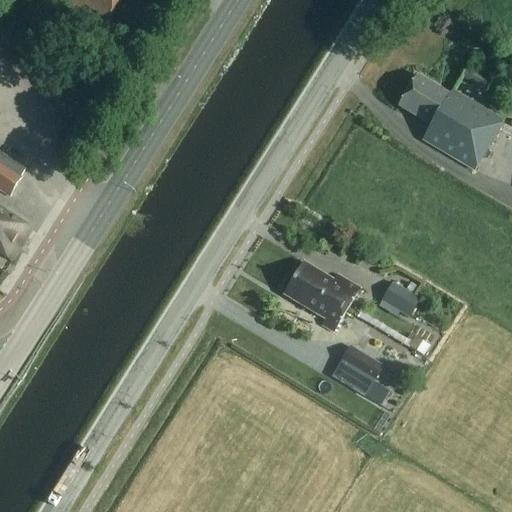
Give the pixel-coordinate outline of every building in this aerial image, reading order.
[(72,21),(70,24),(72,25),(84,7),(107,21),(120,0),(63,0),(72,6),(65,16),(72,21)] [(70,24),(72,21),(65,16),(60,23),(67,28),(70,24)] [(461,79),(486,93),(492,81),(468,67),(461,79)] [(450,95),(418,76),(399,108),(431,127),(423,142),(474,173),(504,122),(453,91),(450,95)] [(20,180),(25,172),(0,156),(0,192),(10,199),(21,180),(20,180)] [(31,232),(0,211),(0,253),(13,261),(31,232)] [(295,281),(348,313),(361,291),(339,277),(335,283),(306,265),(295,281)] [(335,334),(348,313),(295,281),(286,297),(327,322),(324,327),(335,334)] [(410,318),(421,300),(393,283),(382,302),(410,318)] [(369,324),(424,357),(430,347),(410,335),(407,340),(372,319),(369,324)] [(380,358),(392,365),(398,354),(386,347),(380,358)] [(366,397),(383,369),(350,348),(333,376),(366,397)] [(341,410),(352,390),(314,368),(302,388),(341,410)]
